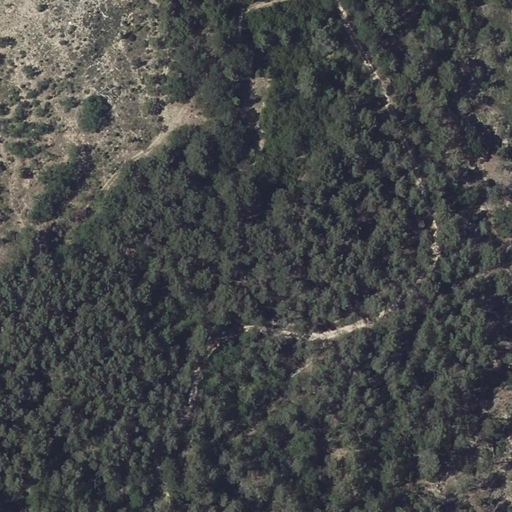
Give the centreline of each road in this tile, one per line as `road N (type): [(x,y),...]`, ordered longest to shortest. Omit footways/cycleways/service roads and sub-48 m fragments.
road 1 (track): [(175,511),(160,486),(159,460),(186,418),(204,356),(256,324),(303,334),(344,330),(385,313),(422,276),(421,191),(392,107),(337,0)]
road 2 (track): [(0,332),(50,274),(97,246),(124,211),(144,158),(229,51),(240,14),(281,0)]
road 3 (track): [(29,511),(20,386),(0,353)]
